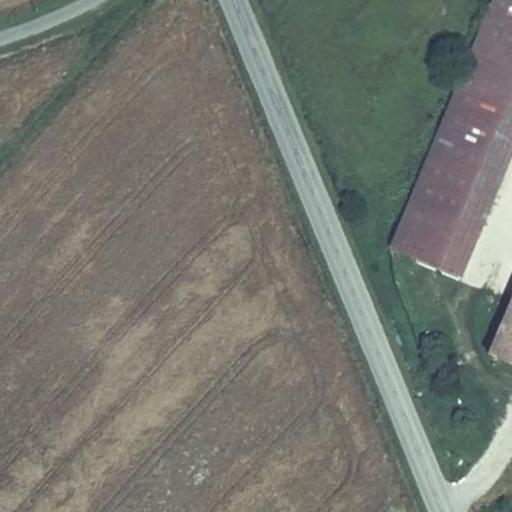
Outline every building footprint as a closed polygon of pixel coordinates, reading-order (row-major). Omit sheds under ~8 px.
[(511,0),(496,0),(487,24),(511,34),(511,0)] [(511,34),(487,24),(458,93),(511,113),(511,34)] [(511,162),(511,113),(458,93),(391,253),(415,263),(433,217),(481,237),(511,162)] [(433,217),(415,263),(462,282),(481,237),(433,217)] [(498,264),(489,290),(503,295),(511,268),(498,264)] [(511,296),(482,364),(511,377),(511,296)]
